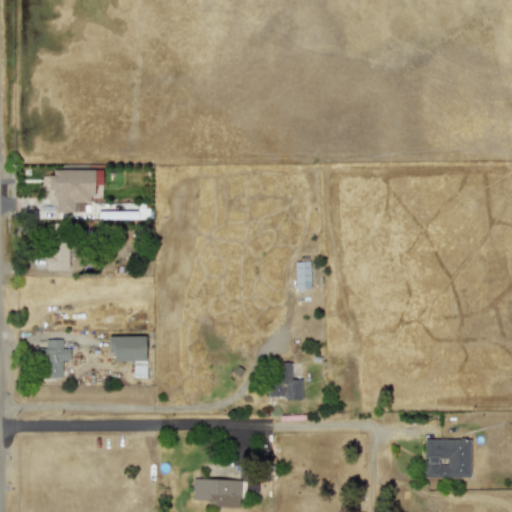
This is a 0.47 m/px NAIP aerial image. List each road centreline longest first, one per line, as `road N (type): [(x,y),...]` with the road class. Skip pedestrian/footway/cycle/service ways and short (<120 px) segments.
road 1 (residential): [(0,431),(35,423),(369,425)]
road 2 (residential): [(0,407),(222,405),(269,344)]
